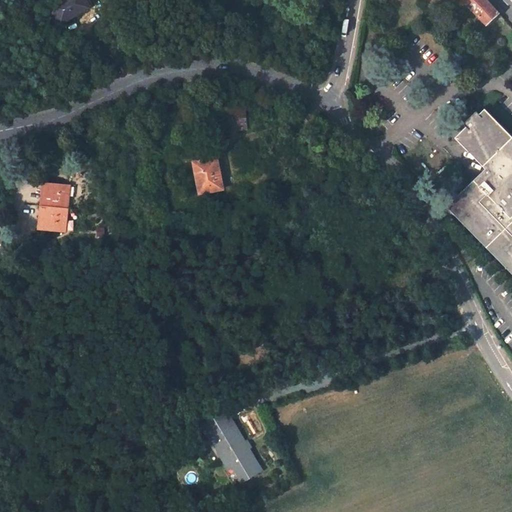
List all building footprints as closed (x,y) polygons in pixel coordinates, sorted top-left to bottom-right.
[(89,7),(85,0),(62,0),(51,7),(61,24),(89,7)] [(498,13),(485,0),(462,0),(486,24),(498,13)] [(222,107),(224,125),(230,124),(230,129),(246,128),(243,100),(235,101),(236,105),(222,107)] [(174,110),(165,112),(168,122),(176,119),(174,110)] [(511,217),(510,216),(511,213),(511,139),(484,112),(481,115),(476,111),(463,123),(468,128),(458,137),(489,168),(492,172),(480,185),(476,181),(450,206),(511,269),(511,217)] [(193,162),(199,192),(222,187),(217,157),(193,162)] [(489,168),(476,181),(480,185),(492,172),(489,168)] [(64,230),(69,186),(44,183),(39,227),(64,230)] [(225,410),(202,424),(208,433),(231,419),(225,410)] [(261,470),(231,419),(208,433),(229,468),(233,466),(242,481),(261,470)]
